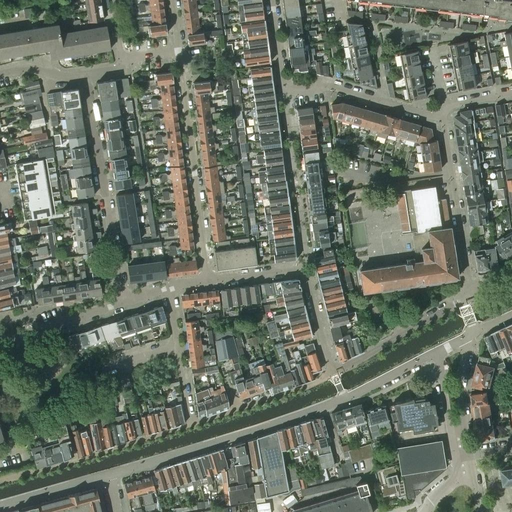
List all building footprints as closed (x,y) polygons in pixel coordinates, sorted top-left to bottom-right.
[(138,8),(162,5),(161,0),(148,0),(149,5),(145,5),(145,4),(142,3),(137,4),(138,8)] [(280,0),(282,8),(297,6),(296,0),(280,0)] [(511,0),(368,0),(504,16),(503,24),(511,22),(511,0)] [(85,3),(86,13),(101,10),(99,1),(85,3)] [(237,4),(238,13),(262,9),(261,1),(237,4)] [(149,9),(150,16),(163,14),(162,5),(138,8),(138,12),(144,12),(145,10),(145,9),(149,9)] [(182,7),(184,16),(200,14),(200,12),(196,12),(195,5),(182,7)] [(282,8),(283,18),(299,16),(297,6),(282,8)] [(31,8),(23,9),(24,18),(32,17),(31,8)] [(238,13),(236,13),(237,15),(238,15),(239,21),(263,18),(262,9),(238,13)] [(101,10),(86,13),(87,19),(86,19),(87,22),(103,19),(101,10)] [(141,26),(164,23),(163,14),(150,16),(151,23),(147,23),(145,21),(141,22),(141,26)] [(184,16),(185,25),(197,24),(197,17),(201,16),(200,14),(184,16)] [(283,18),(285,28),(300,26),(299,16),(283,18)] [(239,23),(240,32),(265,28),(263,20),(239,23)] [(345,35),(347,46),(365,43),(361,24),(346,22),(348,34),(345,35)] [(164,23),(141,26),(135,27),(135,32),(148,30),(148,36),(166,34),(164,23)] [(0,33),(0,57),(48,49),(50,59),(109,49),(105,26),(59,34),(57,24),(0,33)] [(185,25),(186,34),(203,32),(203,30),(198,31),(197,24),(185,25)] [(285,28),(286,38),(301,36),(300,26),(285,28)] [(240,32),(242,40),(266,37),(265,28),(240,32)] [(203,32),(186,34),(187,45),(204,43),(204,37),(211,36),(221,35),(220,30),(203,32)] [(500,47),(506,45),(511,44),(511,32),(504,34),(505,40),(499,42),(500,47)] [(286,38),(287,48),(303,45),(302,42),(308,41),(308,35),(305,35),(301,36),(286,38)] [(242,40),(243,49),(267,45),(266,37),(242,40)] [(448,45),(450,56),(468,53),(465,41),(448,45)] [(347,46),(349,58),(367,54),(365,43),(347,46)] [(243,49),(244,57),(268,54),(267,45),(243,49)] [(287,48),(288,55),(313,52),(313,50),(312,50),(312,48),(308,49),(307,45),(303,45),(287,48)] [(399,54),(401,66),(419,63),(416,51),(408,53),(399,54)] [(288,55),(289,63),(313,60),(312,54),(314,54),(313,52),(288,55)] [(450,56),(452,68),(470,64),(475,63),(473,52),(468,53),(450,56)] [(268,54),(244,57),(245,64),(243,64),(243,66),(269,62),(268,54)] [(349,69),(352,69),(369,66),(367,54),(349,58),(347,58),(349,69)] [(313,60),(289,63),(290,69),(297,68),(297,70),(300,71),(306,70),(305,66),(315,64),(315,60),(313,60)] [(401,66),(403,77),(421,74),(419,63),(401,66)] [(452,68),(454,79),(472,75),(470,64),(452,68)] [(369,66),(352,69),(354,80),(359,80),(360,84),(377,89),(374,76),(371,76),(369,66)] [(248,75),(249,78),(271,75),(270,67),(250,69),(251,75),(248,75)] [(142,86),(149,85),(172,82),(170,72),(153,74),(154,79),(142,81),(142,86)] [(403,77),(405,88),(423,85),(421,74),(403,77)] [(247,86),(272,82),(271,75),(249,78),(246,78),(247,86)] [(472,75),(454,79),(457,91),(474,87),(472,75)] [(127,78),(114,80),(117,98),(130,96),(127,78)] [(97,82),(99,100),(116,97),(116,98),(117,98),(114,80),(113,80),(97,82)] [(38,81),(22,85),(24,92),(39,88),(38,81)] [(192,83),(194,93),(210,91),(223,90),(222,85),(216,85),(210,86),(210,81),(192,83)] [(160,93),(173,91),(172,82),(149,85),(149,89),(154,89),(155,87),(155,86),(160,86),(160,93)] [(248,93),(253,93),(273,90),(272,82),(247,86),(248,93)] [(423,85),(405,88),(408,100),(425,97),(423,85)] [(40,88),(21,93),(22,100),(38,96),(38,94),(41,93),(40,88)] [(62,105),(63,109),(80,106),(77,88),(60,91),(60,92),(60,91),(63,105),(62,105)] [(249,99),(250,101),(274,98),(273,90),(253,93),(254,98),(249,99)] [(48,107),(62,105),(63,105),(60,91),(60,92),(47,94),(48,107)] [(150,103),(174,100),(173,91),(160,93),(161,100),(157,100),(155,99),(150,99),(150,103)] [(194,93),(195,103),(207,101),(207,94),(211,94),(210,91),(194,93)] [(38,96),(22,100),(24,107),(25,106),(40,103),(38,96)] [(101,103),(102,110),(118,107),(116,98),(116,97),(99,100),(100,103),(101,103)] [(250,101),(251,109),(275,106),(274,98),(250,101)] [(163,111),(175,109),(174,100),(150,103),(151,107),(156,107),(158,105),(158,104),(162,104),(163,111)] [(195,103),(196,112),(213,109),(212,107),(208,108),(207,101),(195,103)] [(41,110),(40,103),(25,106),(25,107),(24,107),(25,113),(26,112),(26,114),(41,110)] [(332,118),(341,120),(345,104),(342,103),(330,104),(332,118)] [(341,120),(350,123),(354,106),(345,104),(341,120)] [(502,104),(495,105),(497,116),(504,114),(502,104)] [(63,109),(65,119),(80,116),(79,109),(80,109),(80,106),(63,109)] [(252,117),(276,114),(275,106),(251,109),(252,117)] [(350,123),(359,125),(364,109),(354,106),(350,123)] [(102,117),(103,120),(119,117),(118,107),(102,110),(103,117),(102,117)] [(296,109),(297,119),(313,117),(311,107),(296,109)] [(454,125),(473,122),(472,116),(485,113),(484,107),(460,112),(460,113),(457,114),(457,117),(454,117),(455,125),(454,125)] [(153,121),(176,118),(175,109),(163,111),(164,118),(159,118),(157,117),(152,117),(153,121)] [(196,112),(197,121),(210,119),(209,112),(213,112),(213,109),(196,112)] [(359,125),(368,128),(373,112),(364,109),(359,125)] [(41,110),(26,114),(28,121),(43,118),(41,110)] [(368,128),(377,131),(382,114),(373,112),(368,128)] [(252,117),(253,125),(277,122),(276,114),(252,117)] [(385,138),(387,133),(391,117),(384,115),(382,114),(377,131),(376,136),(385,138)] [(65,119),(66,129),(83,126),(82,123),(81,123),(80,116),(65,119)] [(104,123),(105,130),(121,127),(119,117),(103,120),(103,123),(104,123)] [(297,119),(299,129),(314,127),(313,117),(297,119)] [(387,133),(396,136),(401,120),(398,119),(391,117),(387,133)] [(26,124),(25,124),(26,129),(30,128),(40,126),(45,125),(43,118),(28,121),(26,121),(26,124)] [(165,129),(178,128),(176,118),(153,121),(153,125),(158,125),(160,123),(164,122),(165,129)] [(197,121),(198,130),(215,128),(215,125),(211,126),(210,119),(197,121)] [(404,144),(405,139),(410,122),(401,120),(396,136),(395,141),(404,144)] [(253,125),(254,133),(278,130),(277,122),(253,125)] [(405,139),(414,142),(419,125),(410,122),(405,139)] [(454,125),(456,135),(474,132),(479,131),(478,127),(473,128),(473,122),(454,125)] [(419,143),(432,141),(430,129),(419,126),(419,125),(414,142),(419,143)] [(40,126),(30,128),(31,135),(42,133),(40,126)] [(66,129),(68,138),(84,136),(82,129),(83,129),(83,126),(66,129)] [(105,137),(106,140),(122,137),(121,127),(105,130),(106,137),(105,137)] [(299,129),(300,139),(315,137),(314,127),(299,129)] [(155,139),(179,137),(178,128),(165,129),(166,136),(162,137),(161,136),(160,135),(154,135),(155,139)] [(198,130),(199,139),(212,137),(211,130),(215,130),(215,128),(198,130)] [(253,133),(254,141),(279,138),(278,130),(254,133),(253,133)] [(31,135),(22,138),(23,145),(31,143),(47,139),(46,132),(42,133),(31,135)] [(456,135),(457,145),(476,142),(474,132),(456,135)] [(68,138),(69,148),(86,146),(86,143),(85,143),(84,136),(68,138)] [(107,143),(108,150),(124,147),(122,137),(106,140),(106,143),(107,143)] [(166,140),(167,147),(180,146),(179,137),(155,139),(155,144),(161,143),(162,142),(162,141),(166,140)] [(199,139),(200,148),(217,146),(217,144),(213,144),(212,137),(199,139)] [(315,137),(300,139),(301,150),(317,148),(315,137)] [(279,138),(254,141),(253,141),(254,149),(280,146),(279,138)] [(47,139),(31,143),(31,146),(34,146),(35,149),(52,145),(51,139),(47,139)] [(419,143),(420,152),(437,150),(436,140),(432,141),(419,143)] [(457,145),(459,155),(477,152),(476,142),(457,145)] [(52,145),(35,149),(37,159),(53,156),(52,145)] [(69,148),(71,158),(87,156),(86,149),(87,148),(86,146),(69,148)] [(157,158),(164,157),(181,155),(180,146),(167,147),(168,154),(164,155),(164,154),(162,153),(157,154),(157,158)] [(200,148),(202,157),(214,155),(213,148),(218,148),(217,146),(200,148)] [(108,157),(109,160),(125,157),(124,147),(108,150),(109,157),(108,157)] [(256,155),(256,159),(282,156),(280,148),(263,150),(263,154),(256,155)] [(420,152),(422,162),(439,159),(437,150),(420,152)] [(302,153),(303,164),(318,162),(317,151),(302,153)] [(459,155),(460,165),(479,162),(477,152),(459,155)] [(164,157),(157,158),(158,162),(163,161),(164,160),(164,159),(169,159),(169,166),(182,164),(181,155),(164,157)] [(214,155),(202,157),(203,166),(220,164),(219,162),(215,162),(214,155)] [(71,158),(73,168),(89,165),(89,162),(88,162),(87,156),(71,158)] [(264,162),(265,166),(283,164),(282,156),(256,159),(257,163),(264,162)] [(110,162),(111,169),(127,167),(125,157),(109,160),(109,163),(110,162)] [(14,164),(16,174),(47,168),(46,162),(53,161),(52,158),(14,164)] [(439,159),(422,162),(423,172),(440,169),(439,159)] [(303,164),(304,173),(320,171),(332,170),(332,165),(325,166),(319,167),(318,162),(303,164)] [(460,165),(462,174),(480,172),(479,162),(460,165)] [(258,171),(258,175),(284,172),(283,164),(265,166),(265,170),(258,171)] [(73,168),(74,178),(90,175),(89,169),(90,168),(89,165),(73,168)] [(167,177),(184,175),(183,166),(170,168),(171,175),(166,175),(165,173),(159,174),(160,178),(167,177)] [(203,168),(204,177),(217,175),(216,169),(220,168),(220,166),(203,168)] [(16,174),(17,183),(49,178),(48,172),(55,171),(54,167),(47,168),(16,174)] [(112,176),(112,179),(129,177),(127,167),(111,169),(112,176)] [(304,173),(306,183),(321,181),(320,171),(304,173)] [(259,183),(260,183),(285,180),(284,172),(258,175),(259,183)] [(462,174),(463,184),(482,181),(480,172),(462,174)] [(74,178),(76,188),(93,185),(92,182),(91,182),(90,175),(74,178)] [(172,185),(185,184),(184,175),(167,177),(160,178),(160,182),(166,181),(167,180),(167,179),(171,179),(172,185)] [(204,177),(205,186),(222,184),(222,182),(218,182),(217,175),(204,177)] [(17,183),(19,192),(50,187),(50,186),(57,185),(56,177),(49,178),(17,183)] [(129,177),(112,179),(113,183),(114,189),(130,187),(129,177)] [(260,183),(261,191),(286,188),(285,180),(260,183)] [(306,183),(307,193),(322,191),(321,181),(306,183)] [(463,184),(465,194),(488,191),(487,187),(483,187),(482,181),(463,184)] [(162,196),(186,193),(185,184),(172,185),(173,192),(169,193),(169,192),(167,191),(162,192),(162,196)] [(205,186),(206,195),(219,194),(223,193),(222,184),(205,186)] [(93,185),(76,188),(77,198),(93,196),(92,188),(93,188),(93,185)] [(401,194),(396,194),(399,215),(402,218),(404,231),(416,229),(417,232),(427,230),(449,227),(445,199),(437,200),(435,186),(400,191),(401,194)] [(19,192),(20,202),(52,196),(59,195),(58,192),(51,193),(50,187),(19,192)] [(260,199),(262,199),(287,196),(286,188),(261,191),(259,191),(259,192),(258,192),(259,196),(260,199)] [(307,193),(308,203),(328,200),(323,201),(322,191),(307,193)] [(465,194),(466,204),(485,201),(484,195),(488,195),(488,191),(465,194)] [(115,195),(117,207),(133,205),(131,193),(115,195)] [(174,204),(187,202),(186,193),(162,196),(163,200),(168,200),(169,198),(169,197),(174,197),(174,204)] [(206,195),(208,204),(224,202),(224,200),(220,201),(219,194),(206,195)] [(20,202),(22,211),(54,205),(60,204),(60,201),(53,202),(52,196),(20,202)] [(262,199),(263,207),(288,204),(287,196),(262,199)] [(328,200),(308,203),(310,213),(325,211),(324,207),(328,207),(328,200)] [(466,204),(468,214),(486,211),(485,201),(466,204)] [(164,214),(188,211),(187,202),(174,204),(175,210),(171,211),(171,210),(169,209),(164,210),(164,214)] [(208,204),(209,213),(221,212),(220,205),(225,204),(224,202),(208,204)] [(70,218),(73,218),(73,217),(88,215),(97,213),(96,208),(87,210),(86,203),(71,205),(72,212),(69,212),(70,218)] [(263,207),(264,215),(289,212),(288,204),(263,207)] [(54,205),(22,211),(23,221),(62,214),(62,211),(55,212),(54,205)] [(117,207),(119,219),(135,217),(133,205),(117,207)] [(177,222),(189,220),(188,211),(164,214),(165,218),(170,218),(172,216),(172,215),(176,215),(177,222)] [(486,211),(468,214),(470,225),(488,222),(486,211)] [(209,213),(210,222),(227,220),(226,218),(222,219),(221,212),(209,213)] [(264,215),(265,223),(290,219),(289,212),(264,215)] [(310,215),(311,223),(339,219),(340,219),(339,215),(325,217),(324,213),(310,215)] [(72,230),(74,229),(90,226),(99,225),(98,220),(89,222),(88,215),(73,217),(73,218),(74,223),(71,224),(72,230)] [(119,219),(121,231),(137,228),(135,217),(119,219)] [(265,223),(267,231),(291,227),(290,219),(265,223)] [(311,223),(312,231),(327,229),(326,225),(333,224),(340,223),(339,219),(311,223)] [(167,232),(174,231),(190,229),(189,220),(177,222),(177,229),(173,229),(173,228),(171,227),(166,228),(167,232)] [(210,222),(211,231),(224,230),(223,223),(227,222),(227,220),(210,222)] [(0,233),(12,231),(10,223),(0,224),(0,233)] [(470,227),(471,235),(483,233),(482,225),(470,227)] [(74,241),(76,241),(76,240),(92,238),(101,237),(100,232),(91,233),(90,226),(74,229),(75,235),(73,235),(74,241)] [(450,226),(449,227),(427,230),(427,231),(430,247),(415,249),(417,261),(359,270),(362,292),(379,289),(394,287),(410,285),(426,283),(426,282),(441,280),(457,277),(454,256),(452,243),(452,244),(450,228),(450,226)] [(267,231),(268,239),(292,235),(291,227),(267,231)] [(137,228),(121,231),(123,243),(139,240),(137,228)] [(178,233),(179,240),(192,238),(190,229),(174,231),(167,232),(167,236),(172,236),(174,234),(174,233),(178,233)] [(312,231),(313,239),(335,236),(342,235),(342,232),(342,229),(337,230),(338,232),(334,233),(334,232),(327,233),(327,229),(312,231)] [(0,233),(0,240),(7,239),(6,234),(11,233),(11,232),(15,232),(15,230),(12,231),(0,233)] [(224,230),(211,231),(212,240),(229,238),(229,236),(224,237),(224,230)] [(509,235),(503,239),(511,253),(511,231),(508,234),(509,235)] [(268,239),(269,247),(293,243),(292,235),(268,239)] [(335,236),(313,239),(314,247),(329,245),(328,241),(335,240),(335,236)] [(511,255),(511,253),(503,239),(502,236),(495,240),(496,243),(497,245),(495,246),(496,247),(497,254),(499,259),(504,256),(505,258),(507,257),(507,259),(511,255)] [(0,240),(0,248),(15,245),(14,238),(7,239),(0,240)] [(76,240),(76,241),(77,246),(74,247),(75,253),(94,250),(92,238),(76,240)] [(169,246),(169,250),(174,250),(180,249),(193,247),(192,238),(179,240),(180,247),(176,247),(175,246),(174,245),(169,246)] [(270,254),(271,254),(294,251),(293,243),(269,247),(270,254)] [(49,245),(51,257),(56,256),(55,247),(57,247),(56,244),(54,244),(49,245)] [(0,248),(0,255),(21,251),(20,245),(15,246),(15,245),(0,248)] [(254,246),(244,247),(246,266),(257,265),(254,246)] [(244,247),(234,249),(237,267),(246,266),(244,247)] [(313,258),(315,266),(337,262),(335,254),(338,254),(338,248),(323,251),(324,256),(313,258)] [(473,251),(476,271),(479,270),(480,271),(482,271),(483,270),(489,269),(489,268),(497,267),(494,248),(473,251)] [(0,255),(0,263),(13,261),(23,258),(22,253),(33,251),(33,249),(21,251),(0,255)] [(234,249),(224,250),(227,269),(237,267),(234,249)] [(227,269),(224,250),(214,251),(217,270),(227,269)] [(294,251),(271,254),(271,256),(273,256),(274,262),(295,259),(294,251)] [(192,261),(185,262),(187,274),(194,273),(196,272),(194,256),(191,256),(192,261)] [(178,275),(176,258),(174,258),(174,263),(167,264),(169,277),(178,275)] [(178,258),(176,258),(178,275),(187,274),(185,262),(178,263),(178,258)] [(0,263),(0,271),(12,269),(11,264),(13,263),(13,261),(0,263)] [(163,261),(151,263),(153,279),(165,277),(163,261)] [(315,266),(317,274),(336,269),(335,264),(337,264),(337,262),(315,266)] [(151,263),(139,264),(141,280),(153,279),(151,263)] [(141,280),(139,264),(127,266),(129,282),(141,280)] [(68,284),(61,285),(63,300),(75,298),(73,283),(71,266),(65,267),(68,284)] [(80,282),(73,283),(75,298),(88,296),(86,281),(84,266),(78,267),(80,282)] [(12,269),(0,271),(0,279),(13,276),(18,275),(20,274),(19,267),(12,269)] [(93,280),(86,281),(88,296),(101,294),(97,269),(91,269),(93,280)] [(317,274),(319,281),(340,276),(338,269),(336,269),(317,274)] [(56,285),(49,287),(48,287),(51,302),(63,300),(61,285),(59,274),(54,275),(56,285)] [(13,276),(0,279),(0,287),(12,284),(13,286),(20,284),(18,275),(13,276)] [(48,287),(49,287),(47,276),(41,277),(43,287),(35,289),(38,304),(51,302),(48,287)] [(319,281),(320,289),(342,284),(340,276),(319,281)] [(270,295),(281,292),(300,289),(298,281),(295,279),(267,283),(270,295)] [(258,284),(261,296),(270,295),(267,283),(258,284)] [(320,289),(322,296),(343,291),(344,291),(342,284),(320,289)] [(258,285),(248,286),(250,302),(260,301),(258,285)] [(14,286),(0,290),(0,299),(17,295),(18,295),(17,290),(15,291),(14,286)] [(248,286),(239,287),(241,304),(250,302),(248,286)] [(239,287),(229,288),(232,305),(241,304),(239,287)] [(232,305),(229,288),(220,290),(222,306),(232,305)] [(275,298),(276,302),(301,297),(300,289),(281,292),(282,297),(275,298)] [(217,290),(208,291),(210,304),(216,303),(217,308),(219,308),(217,290)] [(208,291),(199,292),(201,310),(203,310),(203,305),(210,304),(208,291)] [(322,296),(324,303),(343,299),(342,293),(344,293),(343,291),(322,296)] [(199,292),(190,294),(191,306),(198,305),(199,310),(201,310),(199,292)] [(191,306),(190,294),(182,295),(181,297),(183,312),(185,311),(184,307),(191,306)] [(17,295),(0,299),(0,308),(19,304),(17,295)] [(284,305),(285,309),(303,305),(301,297),(276,302),(277,307),(284,305)] [(324,303),(326,311),(347,306),(353,304),(351,297),(343,299),(324,303)] [(149,306),(144,308),(150,327),(165,321),(160,305),(150,309),(149,306)] [(274,320),(305,312),(303,305),(285,309),(286,313),(273,316),(274,320)] [(326,311),(327,318),(347,313),(346,308),(347,308),(347,306),(326,311)] [(140,312),(130,315),(134,329),(135,331),(150,327),(144,308),(139,310),(140,312)] [(327,318),(329,327),(338,324),(356,319),(354,311),(347,313),(327,318)] [(288,321),(289,325),(307,320),(305,312),(274,320),(276,324),(281,323),(280,321),(282,320),(283,322),(288,321)] [(119,316),(114,318),(119,334),(134,329),(130,315),(120,319),(119,316)] [(110,322),(100,325),(104,339),(112,336),(117,346),(123,344),(119,334),(114,318),(109,320),(110,322)] [(184,322),(186,331),(203,329),(202,327),(198,327),(197,320),(184,322)] [(274,320),(265,322),(270,338),(271,338),(279,336),(276,324),(274,320)] [(279,336),(284,334),(309,328),(307,320),(289,325),(290,329),(285,330),(285,332),(278,333),(279,336)] [(338,324),(329,327),(332,336),(339,360),(341,361),(347,358),(341,338),(342,338),(338,324)] [(89,326),(84,328),(89,344),(90,347),(105,342),(104,339),(100,325),(90,329),(89,326)] [(499,329),(499,330),(510,355),(511,354),(511,353),(511,352),(511,338),(506,326),(499,329)] [(89,344),(84,328),(79,330),(80,332),(69,336),(74,349),(75,352),(90,347),(89,344)] [(243,380),(238,362),(239,362),(230,328),(214,332),(215,340),(217,360),(229,357),(232,367),(233,367),(234,370),(228,372),(232,385),(235,384),(239,398),(247,395),(243,380)] [(309,328),(284,334),(279,336),(280,339),(285,337),(285,338),(292,337),(293,341),(311,336),(309,328)] [(354,332),(349,335),(355,355),(363,351),(355,328),(353,329),(354,332)] [(186,331),(187,340),(200,338),(199,332),(203,331),(203,329),(186,331)] [(492,333),(500,353),(502,358),(510,355),(499,330),(492,333)] [(347,336),(342,338),(341,338),(347,358),(355,355),(349,335),(348,333),(346,334),(347,336)] [(500,353),(492,333),(484,336),(493,357),(500,353)] [(187,340),(188,349),(206,347),(205,345),(201,345),(200,338),(187,340)] [(283,349),(296,345),(299,344),(298,340),(282,344),(283,349)] [(278,362),(279,364),(287,388),(294,386),(287,363),(287,361),(281,342),(273,345),(279,362),(278,362)] [(304,347),(306,355),(312,372),(321,369),(313,343),(303,345),(304,347)] [(188,349),(189,358),(202,356),(201,350),(206,349),(206,347),(188,349)] [(298,354),(293,356),(301,384),(307,381),(300,358),(298,354)] [(306,355),(300,358),(307,381),(314,379),(312,372),(306,355)] [(475,374),(491,378),(494,367),(497,368),(494,361),(490,360),(490,358),(479,355),(475,374)] [(202,356),(189,358),(191,367),(208,365),(208,363),(203,364),(202,356)] [(287,361),(287,363),(294,386),(301,384),(293,356),(292,356),(293,359),(287,361)] [(262,359),(255,362),(256,366),(263,389),(270,386),(272,393),(273,393),(264,365),(262,359)] [(251,375),(252,377),(256,392),(264,389),(263,389),(256,366),(255,362),(248,364),(251,375)] [(272,364),(280,391),(287,388),(279,364),(278,362),(272,364)] [(266,364),(264,365),(273,393),(280,391),(272,364),(267,366),(266,364)] [(121,386),(130,384),(127,374),(119,377),(121,386)] [(491,378),(475,374),(471,389),(482,388),(483,384),(489,386),(491,378)] [(249,378),(243,380),(247,395),(256,392),(252,377),(251,375),(248,376),(249,378)] [(111,379),(113,388),(120,387),(117,377),(111,379)] [(207,388),(209,393),(213,413),(221,411),(217,395),(216,390),(213,391),(212,389),(211,386),(207,388)] [(216,390),(217,395),(221,411),(228,408),(225,392),(222,386),(220,386),(220,389),(216,390)] [(200,391),(205,414),(205,416),(213,413),(209,393),(207,388),(200,391)] [(205,414),(200,391),(195,393),(195,392),(194,393),(197,416),(197,417),(205,414)] [(471,393),(473,405),(489,403),(487,391),(471,393)] [(402,400),(401,400),(401,401),(392,403),(394,411),(390,412),(392,420),(391,420),(391,421),(394,420),(396,430),(411,427),(412,432),(432,429),(431,424),(436,423),(435,413),(435,412),(433,403),(430,403),(428,401),(427,399),(426,399),(422,396),(422,395),(412,398),(402,400)] [(177,404),(164,407),(169,427),(184,423),(179,403),(181,403),(180,397),(177,397),(177,404)] [(473,405),(474,417),(491,415),(489,403),(473,405)] [(360,404),(350,407),(355,425),(365,422),(360,404)] [(163,405),(158,407),(163,429),(169,427),(164,407),(163,405)] [(388,419),(384,405),(364,411),(370,432),(379,429),(379,430),(390,427),(388,419)] [(149,414),(147,414),(150,432),(157,431),(152,408),(151,408),(151,406),(149,406),(149,407),(147,408),(149,414)] [(158,407),(152,408),(157,431),(163,429),(158,407)] [(350,407),(341,410),(346,428),(355,425),(350,407)] [(113,417),(119,443),(127,440),(121,416),(115,417),(114,409),(112,409),(113,417)] [(346,428),(341,410),(331,413),(336,431),(346,428)] [(121,414),(121,416),(127,440),(135,437),(131,420),(127,421),(125,413),(121,414)] [(147,414),(146,415),(140,417),(144,434),(150,432),(147,414)] [(88,417),(89,424),(100,422),(100,418),(99,415),(88,417)] [(105,417),(100,418),(100,422),(106,448),(113,445),(107,418),(106,415),(105,415),(105,417)] [(474,417),(476,429),(492,426),(491,415),(474,417)] [(316,450),(315,450),(320,468),(323,481),(328,480),(324,467),(334,465),(328,444),(329,443),(321,416),(314,418),(320,437),(313,439),(316,450)] [(52,429),(55,429),(62,459),(70,456),(70,455),(72,455),(63,417),(50,421),(52,429)] [(113,417),(107,418),(113,445),(119,443),(113,417)] [(314,418),(308,420),(313,439),(320,437),(314,418)] [(137,419),(131,420),(135,437),(140,435),(137,419)] [(299,423),(306,448),(307,450),(311,449),(312,451),(315,450),(316,450),(313,439),(308,420),(299,423)] [(44,423),(48,434),(54,461),(62,459),(55,429),(52,429),(50,421),(49,421),(46,422),(44,423)] [(100,422),(89,424),(95,451),(106,448),(100,422)] [(292,425),(299,452),(299,456),(303,455),(302,451),(307,450),(306,448),(299,423),(292,425)] [(79,432),(78,429),(74,430),(73,425),(70,426),(73,439),(77,457),(85,455),(79,432)] [(284,428),(289,447),(291,456),(294,455),(294,453),(299,452),(292,425),(284,428)] [(77,427),(78,429),(79,432),(85,455),(92,452),(86,430),(81,431),(80,426),(77,427)] [(492,426),(476,429),(478,439),(480,440),(494,438),(492,426)] [(276,430),(280,450),(289,447),(284,428),(276,430)] [(263,482),(265,495),(265,496),(299,487),(294,466),(283,468),(280,450),(276,430),(255,437),(263,482)] [(41,443),(41,445),(45,464),(54,461),(48,434),(44,435),(45,442),(41,443)] [(255,437),(247,440),(251,467),(255,467),(256,469),(254,469),(255,473),(256,472),(258,483),(252,484),(253,486),(255,497),(265,495),(263,482),(255,437)] [(36,467),(45,464),(41,445),(41,443),(39,439),(34,441),(35,446),(30,448),(36,467)] [(370,443),(373,455),(382,452),(378,440),(371,443),(370,443)] [(222,448),(213,451),(222,477),(223,482),(222,482),(225,504),(233,503),(255,499),(255,497),(253,486),(252,484),(249,462),(247,462),(244,441),(230,445),(233,461),(226,463),(222,448)] [(397,448),(405,497),(405,498),(406,499),(407,500),(408,500),(409,500),(410,500),(411,500),(412,500),(412,499),(413,498),(413,497),(413,496),(412,490),(419,489),(419,491),(445,469),(445,468),(444,469),(444,466),(440,441),(397,448)] [(370,443),(364,445),(368,457),(373,455),(370,443)] [(364,445),(359,447),(362,458),(368,457),(364,445)] [(359,447),(353,449),(357,460),(362,458),(359,447)] [(357,460),(353,449),(347,451),(351,462),(357,460)] [(219,483),(222,482),(223,482),(222,477),(213,451),(206,453),(212,473),(216,471),(219,478),(217,479),(219,483)] [(354,473),(351,462),(347,451),(343,452),(346,465),(336,468),(339,477),(354,473)] [(209,474),(212,473),(206,453),(199,455),(207,480),(208,483),(212,482),(209,474)] [(205,484),(207,483),(207,480),(199,455),(192,458),(200,483),(205,481),(205,484)] [(200,485),(200,483),(192,458),(184,460),(192,485),(192,487),(200,485)] [(193,489),(192,487),(192,485),(184,460),(176,462),(184,487),(185,492),(193,489)] [(178,494),(185,492),(184,487),(176,462),(169,465),(177,490),(178,494)] [(176,494),(178,494),(177,490),(169,465),(161,467),(167,487),(169,491),(172,490),(173,493),(175,493),(176,494)] [(393,483),(398,481),(393,466),(377,471),(378,475),(383,495),(395,492),(393,483)] [(159,490),(167,487),(161,467),(153,470),(159,490)] [(511,468),(499,470),(502,487),(511,486),(511,468)] [(310,478),(306,479),(307,485),(315,483),(313,475),(310,478)] [(150,476),(141,478),(148,504),(152,502),(149,491),(154,490),(150,476)] [(363,482),(359,476),(354,478),(354,481),(357,490),(362,488),(363,491),(293,511),(370,511),(365,494),(368,493),(365,481),(363,482)] [(141,478),(132,481),(136,495),(137,495),(141,494),(144,505),(148,504),(141,478)] [(136,495),(132,481),(123,483),(127,497),(132,496),(135,507),(140,506),(137,495),(136,495)] [(96,488),(81,492),(80,492),(65,496),(65,497),(36,504),(37,511),(101,511),(99,503),(100,503),(96,488)]
